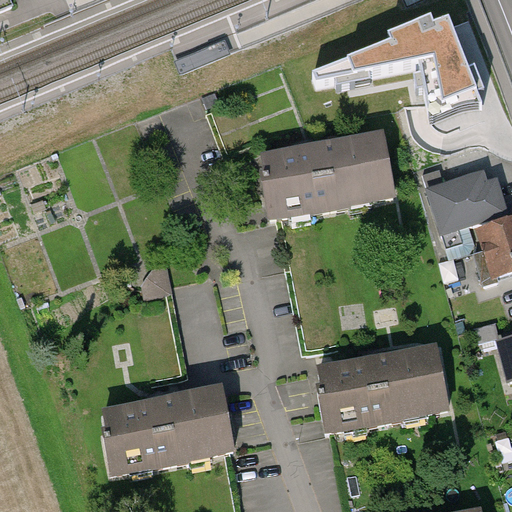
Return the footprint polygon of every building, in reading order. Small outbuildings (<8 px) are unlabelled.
[(6,0),(0,0),(0,10),(9,7),(6,0)] [(391,52),(314,81),(317,90),(336,87),(337,94),(356,91),(355,83),(419,71),(421,81),(414,82),(417,98),(424,96),(428,118),(484,98),(474,74),(468,77),(449,28),(434,33),(432,27),(389,44),(391,52)] [(228,55),(222,41),(182,57),(188,71),(228,55)] [(241,104),(208,117),(225,159),(258,146),(241,104)] [(395,133),(255,161),(270,238),(283,236),(314,229),(410,211),(395,133)] [(426,199),(441,245),(509,225),(497,187),(488,190),(485,181),(426,199)] [(339,353),(314,229),(283,236),(307,359),(339,353)] [(511,289),(511,230),(478,241),(495,295),(511,289)] [(144,290),(147,301),(168,297),(170,296),(166,273),(155,275),(144,290)] [(153,388),(185,382),(168,297),(147,301),(136,303),(153,388)] [(511,342),(495,347),(508,395),(511,394),(511,342)] [(435,354),(309,379),(321,442),(334,439),(367,432),(447,417),(435,354)] [(221,396),(94,421),(107,487),(196,469),(227,463),(234,461),(221,396)] [(383,511),(367,432),(334,439),(348,511),(383,511)] [(236,511),(227,463),(196,469),(204,511),(236,511)]
